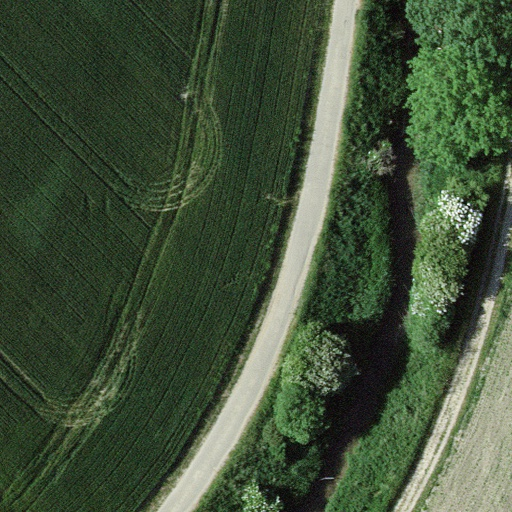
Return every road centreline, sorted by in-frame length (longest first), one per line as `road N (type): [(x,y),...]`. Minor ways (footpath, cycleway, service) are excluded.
road 1 (track): [(348,0),(329,138),(291,284),(239,410),(173,511)]
road 2 (track): [(511,190),(471,350),(397,511)]
